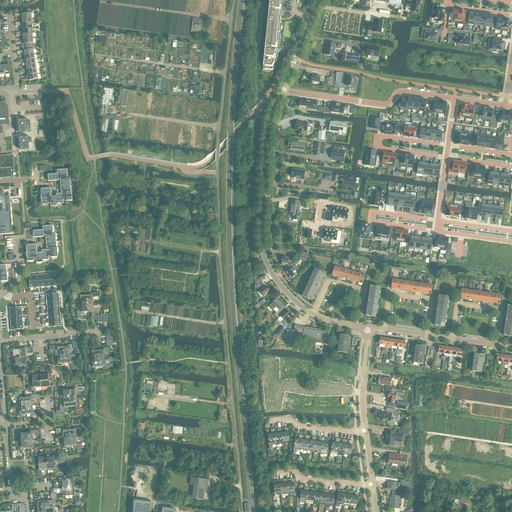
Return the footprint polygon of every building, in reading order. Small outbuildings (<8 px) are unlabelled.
[(269,0),(263,69),(272,69),(273,68),(273,67),(274,64),(275,61),(276,58),(277,55),(278,51),(279,47),(281,20),(283,0),(269,0)] [(412,2),(406,1),(405,7),(411,8),(411,11),(413,12),(413,13),(417,13),(417,12),(418,12),(420,1),(412,0),(412,2)] [(433,6),(431,18),(437,19),(436,22),(443,23),(444,13),(444,12),(442,12),(441,12),(442,7),(433,6)] [(453,10),(451,20),(448,20),(448,22),(451,23),(451,22),(457,23),(457,24),(459,11),(453,10)] [(464,22),(465,11),(459,11),(457,24),(463,25),(466,26),(466,22),(464,22)] [(200,33),(202,19),(193,18),(191,32),(200,33)] [(492,25),(492,26),(496,27),(495,29),(501,30),(501,31),(503,19),(497,18),(496,22),(493,21),(492,25)] [(368,23),(367,30),(368,30),(367,35),(371,36),(372,32),(381,33),(382,21),(374,19),(373,23),(368,23)] [(422,28),(422,32),(425,33),(425,37),(424,40),(428,41),(428,42),(432,43),(432,41),(436,42),(437,34),(431,33),(432,30),(422,28)] [(470,38),(459,37),(458,44),(469,46),(470,38)] [(502,38),(494,37),(493,40),(491,39),(491,41),(489,41),(488,50),(492,51),(492,49),(503,51),(503,50),(504,50),(504,46),(503,46),(504,43),(502,42),(502,38)] [(16,42),(16,44),(22,44),(22,45),(22,47),(32,46),(31,44),(33,43),(32,38),(23,39),(22,39),(22,42),(21,42),(16,42)] [(326,42),(324,55),(333,56),(333,55),(334,52),(335,43),(326,42)] [(22,51),(17,52),(17,54),(24,53),(25,56),(34,55),(33,49),(32,49),(32,46),(22,47),(22,51)] [(366,54),(378,56),(379,48),(367,46),(366,54)] [(346,53),(345,60),(358,62),(359,55),(346,53)] [(23,61),(35,59),(34,55),(25,56),(25,59),(20,59),(21,63),(23,63),(23,61)] [(26,69),(22,69),(23,73),(25,73),(25,71),(36,69),(35,64),(26,66),(26,69)] [(312,75),(311,82),(319,83),(320,76),(321,75),(321,73),(315,72),(315,74),(315,76),(312,75)] [(326,77),(325,85),(333,86),(334,78),(334,76),(331,75),(331,78),(326,77)] [(101,105),(99,118),(102,118),(101,128),(102,133),(110,135),(112,120),(113,120),(111,130),(117,131),(119,116),(106,114),(107,108),(108,106),(111,106),(113,89),(104,88),(101,105)] [(407,99),(401,98),(401,102),(399,102),(398,103),(398,107),(400,107),(400,109),(406,110),(408,97),(407,97),(407,99)] [(300,100),(299,107),(305,108),(305,106),(310,107),(310,108),(316,109),(317,102),(300,100)] [(0,133),(3,134),(2,125),(9,125),(7,105),(5,105),(5,101),(0,101),(0,133)] [(440,101),(438,114),(445,115),(444,116),(447,116),(448,116),(448,112),(445,112),(446,106),(446,102),(440,101)] [(331,108),(330,111),(343,113),(343,110),(344,110),(344,108),(344,105),(339,105),(339,104),(336,104),(331,103),(331,107),(331,108)] [(457,115),(456,117),(460,118),(460,117),(461,117),(465,117),(465,119),(466,119),(468,105),(461,104),(461,109),(460,115),(457,115)] [(468,105),(466,119),(472,120),(472,117),(476,117),(476,114),(473,114),(474,106),(468,106),(468,105)] [(476,117),(475,119),(479,120),(479,119),(479,118),(485,119),(485,120),(484,122),(485,122),(486,108),(480,107),(479,113),(476,113),(476,114),(476,117)] [(486,108),(485,122),(491,122),(491,118),(493,109),(486,108)] [(372,116),(370,128),(378,129),(379,122),(382,122),(384,114),(380,113),(379,117),(372,116)] [(27,120),(18,120),(19,133),(28,132),(28,125),(31,125),(30,121),(27,121),(27,120)] [(307,123),(296,121),(294,130),(297,130),(297,134),(304,135),(305,131),(306,132),(307,123)] [(331,122),(330,122),(330,123),(330,127),(329,131),(332,132),(332,131),(337,132),(337,131),(339,131),(342,131),(343,131),(345,132),(345,131),(346,127),(346,124),(336,122),(336,123),(331,122)] [(454,130),(454,135),(457,135),(456,144),(462,145),(464,132),(463,133),(457,132),(458,131),(455,130),(454,130)] [(464,132),(462,145),(468,146),(470,132),(464,132)] [(28,137),(19,138),(20,150),(29,149),(29,143),(32,143),(32,138),(29,139),(28,137)] [(303,143),(304,141),(298,140),(297,143),(288,141),(287,146),(290,147),(289,147),(290,147),(290,150),(303,152),(304,144),(303,143)] [(331,156),(331,158),(335,159),(337,159),(339,159),(339,160),(342,160),(343,160),(344,151),(342,151),(342,150),(342,147),(334,146),(333,149),(333,150),(332,150),(332,152),(331,156)] [(365,161),(368,162),(367,165),(370,166),(374,166),(374,160),(375,151),(370,150),(367,150),(366,153),(365,161)] [(380,158),(379,164),(388,165),(388,166),(390,153),(383,152),(383,158),(380,158)] [(390,153),(388,166),(394,167),(394,166),(397,166),(398,160),(395,160),(396,154),(390,153)] [(398,160),(397,166),(400,167),(406,167),(408,155),(402,154),(401,160),(398,160)] [(13,155),(3,156),(4,159),(0,158),(0,178),(12,178),(11,171),(14,171),(13,155)] [(408,155),(406,167),(413,168),(416,169),(417,163),(413,162),(414,156),(408,155)] [(449,166),(448,174),(452,175),(458,176),(460,162),(453,161),(453,167),(449,166)] [(458,176),(458,177),(464,178),(466,163),(460,162),(458,176)] [(468,170),(467,177),(472,177),(476,178),(476,179),(477,179),(478,166),(472,165),(471,171),(468,170)] [(478,166),(477,179),(486,181),(487,173),(484,173),(485,167),(479,166),(478,166)] [(57,174),(58,179),(60,179),(67,178),(67,176),(68,176),(67,169),(57,170),(57,174)] [(291,178),(292,178),(292,181),(292,182),(295,182),(296,181),(297,178),(303,179),(304,171),(292,169),(291,178)] [(356,179),(344,177),(342,186),(351,187),(351,188),(354,188),(355,188),(356,179)] [(62,192),(62,194),(63,194),(63,203),(66,203),(66,201),(72,201),(70,178),(67,178),(60,179),(61,192),(62,192)] [(372,192),(370,205),(379,206),(380,201),(383,201),(385,190),(378,189),(377,192),(372,192)] [(4,191),(0,191),(0,234),(12,234),(10,204),(9,204),(8,197),(9,197),(10,197),(10,196),(4,196),(4,191)] [(48,204),(50,204),(50,197),(50,195),(41,195),(42,205),(48,205),(48,204)] [(417,198),(416,207),(419,208),(419,209),(418,213),(424,214),(426,201),(420,200),(420,198),(417,198)] [(289,214),(292,215),(292,219),(300,220),(301,212),(299,212),(299,207),(298,206),(299,202),(291,200),(290,205),(289,214)] [(426,201),(424,214),(431,215),(431,209),(434,210),(435,210),(436,202),(435,202),(426,201)] [(444,202),(443,208),(444,208),(447,209),(446,212),(446,216),(452,217),(454,204),(447,203),(448,202),(445,202),(444,202)] [(462,209),(462,212),(465,212),(464,219),(470,220),(472,207),(472,203),(466,203),(466,206),(465,209),(462,209)] [(454,204),(452,217),(452,216),(458,217),(459,212),(462,212),(463,206),(454,204)] [(326,211),(324,220),(332,222),(333,217),(347,219),(349,210),(334,207),(333,212),(326,211)] [(472,207),(470,220),(477,221),(477,214),(480,215),(481,209),(478,208),(478,209),(472,209),(472,208),(472,207)] [(362,224),(360,236),(369,237),(368,240),(372,240),(372,239),(373,233),(370,232),(371,225),(362,224)] [(43,230),(44,235),(46,235),(52,235),(52,232),(53,232),(53,226),(43,226),(44,230),(43,230)] [(373,233),(372,239),(375,240),(381,241),(383,227),(377,226),(376,232),(373,231),(373,233)] [(383,227),(381,241),(387,241),(389,228),(383,227)] [(305,229),(303,238),(311,239),(312,230),(305,229)] [(323,229),(321,239),(326,239),(326,242),(331,242),(331,240),(336,241),(336,240),(337,232),(337,231),(323,229)] [(391,237),(390,243),(393,243),(394,241),(400,242),(401,230),(395,229),(394,238),(391,237)] [(400,242),(399,245),(406,246),(406,243),(409,244),(409,240),(407,239),(408,231),(401,230),(400,242)] [(409,244),(408,249),(414,249),(416,237),(417,237),(417,235),(415,235),(414,237),(410,236),(409,240),(409,244)] [(421,238),(419,249),(425,250),(426,239),(428,239),(428,236),(425,236),(425,238),(421,238)] [(442,237),(440,250),(450,252),(451,244),(447,244),(448,238),(442,237)] [(27,253),(36,253),(36,251),(37,251),(37,244),(27,245),(27,251),(26,251),(27,253)] [(48,250),(49,259),(52,259),(51,257),(58,257),(57,247),(56,247),(48,248),(48,250)] [(34,260),(36,260),(36,253),(27,253),(27,261),(34,261),(34,260)] [(281,260),(280,265),(285,265),(285,264),(288,265),(288,266),(292,263),(294,263),(295,259),(292,258),(291,262),(288,261),(289,258),(282,257),(282,260),(281,260)] [(290,269),(286,272),(289,275),(289,277),(290,278),(291,278),(293,277),(294,277),(294,276),(295,275),(296,275),(293,272),(295,270),(298,268),(296,266),(296,265),(297,264),(298,259),(295,259),(294,263),(292,263),(288,266),(290,269)] [(332,273),(331,275),(347,279),(349,270),(334,266),(333,268),(333,270),(332,273)] [(315,268),(308,282),(317,286),(324,272),(315,268)] [(349,270),(347,279),(362,284),(362,283),(363,281),(363,279),(364,277),(365,275),(364,275),(349,270)] [(264,287),(263,288),(261,285),(263,284),(259,278),(255,281),(256,292),(258,292),(259,291),(263,296),(264,297),(266,295),(266,294),(270,291),(267,287),(265,288),(264,287)] [(392,280),(390,288),(399,289),(400,280),(392,279),(392,280)] [(416,283),(400,280),(399,289),(414,292),(416,283)] [(302,296),(311,300),(317,286),(308,282),(302,296)] [(431,285),(416,283),(414,292),(430,294),(431,294),(431,292),(431,290),(431,287),(432,285),(431,285)] [(379,287),(370,285),(367,300),(377,302),(379,287)] [(75,290),(72,290),(73,299),(76,299),(80,298),(80,304),(87,304),(86,295),(82,296),(82,294),(80,294),(80,289),(75,290)] [(461,290),(459,298),(468,299),(469,290),(461,289),(461,290)] [(469,290),(468,299),(484,302),(485,293),(469,290)] [(90,295),(86,295),(87,304),(93,303),(93,297),(100,297),(100,292),(90,293),(90,295)] [(485,293),(484,302),(499,304),(500,304),(500,302),(500,299),(501,295),(485,293)] [(448,297),(438,296),(436,311),(446,312),(448,297)] [(262,300),(255,306),(257,308),(264,302),(263,302),(265,301),(264,299),(262,300)] [(279,310),(277,311),(274,315),(276,318),(280,314),(285,309),(283,307),(283,306),(276,299),(272,303),(268,307),(272,311),(276,307),(279,310)] [(365,316),(375,317),(377,302),(367,300),(365,316)] [(93,303),(87,304),(88,312),(91,312),(91,317),(94,317),(94,320),(96,320),(96,315),(95,315),(94,313),(99,313),(99,309),(98,309),(98,305),(93,305),(93,303)] [(78,310),(77,310),(77,319),(82,319),(81,314),(84,314),(84,312),(88,312),(87,304),(80,304),(78,305),(78,310)] [(283,325),(286,322),(285,321),(291,314),(289,312),(288,310),(287,311),(286,310),(280,316),(283,319),(280,322),(283,325)] [(434,326),(444,327),(446,312),(436,311),(434,326)] [(503,335),(511,336),(511,321),(505,320),(503,335)] [(287,328),(285,341),(296,343),(296,340),(296,338),(300,338),(300,336),(303,336),(309,337),(309,339),(316,340),(315,342),(322,343),(328,344),(330,331),(324,330),(317,329),(295,326),(295,325),(295,324),(294,331),(287,330),(288,328),(287,328)] [(276,339),(285,330),(282,327),(273,336),(276,339)] [(346,353),(347,345),(349,336),(340,335),(337,352),(346,353)] [(67,346),(63,347),(64,355),(70,355),(70,349),(79,348),(78,341),(71,341),(71,344),(67,345),(67,346)] [(92,353),(92,359),(98,359),(98,350),(94,351),(94,349),(91,349),(91,341),(87,341),(88,354),(92,353)] [(57,350),(58,356),(64,355),(63,347),(59,347),(59,345),(49,346),(50,350),(57,350)] [(413,362),(422,364),(424,346),(416,345),(413,362)] [(23,349),(19,349),(20,358),(26,357),(26,353),(30,353),(33,353),(33,346),(23,347),(23,349)] [(15,348),(10,348),(10,352),(13,352),(13,358),(20,358),(19,349),(15,349),(15,348)] [(98,350),(98,359),(105,358),(104,352),(109,352),(109,348),(102,348),(102,350),(98,350)] [(472,371),(481,372),(483,355),(474,354),(472,371)] [(55,361),(56,364),(56,366),(61,366),(61,364),(65,364),(64,355),(58,356),(58,361),(55,361)] [(64,355),(65,364),(69,363),(69,365),(71,365),(71,369),(75,369),(75,360),(71,361),(70,355),(64,355)] [(26,357),(20,358),(20,366),(24,366),(25,368),(30,367),(29,365),(29,363),(27,363),(27,362),(26,357)] [(12,364),(9,364),(10,373),(15,373),(15,368),(17,368),(17,366),(20,366),(20,358),(13,358),(14,364),(12,364)] [(105,358),(98,359),(99,367),(103,367),(103,368),(113,368),(112,363),(110,364),(110,361),(105,361),(105,358)] [(95,367),(99,367),(98,359),(92,359),(92,365),(88,365),(89,374),(93,374),(93,369),(95,369),(95,367)] [(46,374),(40,375),(41,381),(49,381),(49,376),(51,376),(50,367),(46,367),(46,374)] [(32,378),(33,382),(41,381),(40,375),(35,375),(34,373),(30,373),(30,378),(32,378)] [(378,378),(377,381),(378,382),(379,382),(379,383),(383,384),(386,385),(386,388),(392,389),(394,382),(393,381),(391,380),(391,378),(390,378),(384,377),(380,376),(380,378),(379,377),(378,378)] [(35,388),(41,388),(41,381),(33,382),(33,386),(31,386),(31,391),(36,390),(35,388)] [(48,395),(52,394),(51,384),(50,385),(49,381),(41,381),(41,388),(47,387),(48,395)] [(69,390),(70,399),(76,398),(76,392),(83,392),(83,387),(78,387),(78,386),(78,385),(77,385),(76,385),(76,386),(75,386),(75,388),(73,388),(73,390),(69,390)] [(63,393),(64,399),(70,399),(69,390),(65,390),(65,388),(60,389),(61,393),(63,393)] [(386,388),(385,391),(389,391),(389,392),(388,395),(388,398),(388,399),(387,399),(386,401),(387,402),(388,403),(394,404),(395,400),(396,393),(403,394),(403,391),(392,389),(386,388)] [(19,401),(20,407),(26,406),(26,398),(21,398),(21,396),(19,396),(19,392),(14,392),(15,401),(19,401)] [(26,398),(26,406),(33,406),(32,400),(39,399),(39,395),(29,395),(29,397),(26,398)] [(70,399),(70,407),(74,406),(74,408),(79,408),(79,400),(78,400),(78,398),(76,398),(70,399)] [(60,405),(60,411),(56,411),(56,414),(65,413),(64,409),(66,409),(66,407),(70,407),(70,399),(64,399),(64,405),(60,405)] [(388,403),(387,407),(406,410),(407,404),(396,402),(396,404),(394,404),(388,403)] [(23,415),(27,414),(26,406),(20,407),(20,412),(18,412),(18,417),(23,416),(23,415)] [(26,406),(27,414),(31,414),(31,416),(41,415),(40,408),(37,409),(37,411),(33,411),(33,406),(26,406)] [(379,415),(380,415),(379,419),(390,421),(391,417),(394,417),(393,420),(398,421),(399,412),(395,411),(395,409),(386,408),(385,411),(387,411),(387,413),(379,411),(379,415)] [(69,430),(70,438),(76,438),(76,432),(83,431),(83,427),(73,428),(73,429),(69,430)] [(63,433),(64,439),(70,438),(69,430),(63,430),(63,428),(55,429),(56,433),(63,433)] [(281,433),(282,444),(282,442),(285,441),(285,443),(289,443),(287,428),(284,428),(284,432),(281,433)] [(29,432),(25,432),(26,440),(32,440),(33,440),(32,434),(36,434),(37,436),(40,436),(39,429),(29,430),(29,432)] [(269,448),(272,448),(272,445),(276,445),(275,434),(274,429),(271,430),(271,434),(268,434),(268,436),(269,448)] [(385,441),(385,444),(393,445),(394,441),(401,442),(402,434),(403,434),(409,435),(409,431),(398,430),(398,433),(394,433),(386,432),(386,433),(385,441)] [(19,435),(20,441),(26,440),(25,432),(21,432),(21,431),(16,431),(17,435),(19,435)] [(300,448),(302,439),(302,435),(299,434),(298,439),(295,438),(293,452),(296,453),(296,450),(300,450),(300,448)] [(305,440),(302,439),(300,448),(303,449),(303,451),(307,451),(308,440),(309,436),(306,435),(305,440)] [(308,440),(307,451),(307,449),(310,450),(310,452),(313,452),(314,450),(315,441),(316,437),(312,436),(312,441),(308,440)] [(315,441),(314,450),(316,451),(316,452),(320,453),(322,442),(322,438),(319,437),(318,442),(315,441)] [(62,445),(62,446),(62,449),(67,449),(67,447),(71,447),(70,438),(64,439),(64,444),(62,445)] [(70,438),(71,447),(74,446),(75,448),(77,448),(77,452),(82,452),(81,443),(77,444),(76,438),(70,438)] [(322,442),(320,453),(320,454),(323,455),(323,454),(327,454),(329,439),(326,438),(325,442),(322,442)] [(333,454),(337,454),(338,443),(339,443),(339,439),(336,438),(335,443),(332,442),(330,454),(333,455),(333,454)] [(338,443),(337,454),(337,455),(343,456),(345,444),(346,440),(343,439),(342,444),(339,443),(338,443)] [(17,447),(18,447),(18,451),(23,451),(23,449),(26,449),(26,440),(20,441),(17,441),(17,447)] [(26,440),(26,449),(31,448),(31,450),(36,450),(35,446),(33,446),(32,440),(26,440)] [(345,444),(343,456),(344,456),(344,453),(346,453),(347,456),(350,456),(350,457),(353,441),(349,440),(349,445),(345,444)] [(46,457),(47,463),(55,462),(55,458),(57,458),(56,449),(52,449),(52,456),(49,457),(47,457),(46,457)] [(399,451),(399,455),(389,454),(388,462),(397,463),(406,464),(407,456),(408,456),(409,452),(399,451)] [(38,460),(38,464),(47,463),(46,457),(45,457),(44,453),(40,453),(40,455),(36,455),(36,460),(38,460)] [(55,462),(47,463),(47,469),(53,469),(53,471),(58,471),(57,466),(56,466),(55,462)] [(37,468),(37,474),(34,474),(34,478),(38,477),(42,477),(42,470),(47,469),(47,463),(38,464),(39,468),(37,468)] [(67,479),(68,487),(74,487),(74,481),(81,481),(81,476),(71,477),(71,479),(67,479)] [(61,482),(62,488),(68,487),(67,479),(64,479),(63,477),(59,478),(59,482),(61,482)] [(287,483),(288,494),(288,495),(291,494),(291,493),(294,493),(294,494),(295,494),(294,492),(295,492),(295,491),(294,491),(293,478),(293,479),(290,479),(290,483),(287,483)] [(194,479),(192,498),(204,500),(206,480),(194,479)] [(277,495),(281,494),(280,484),(280,480),(276,480),(277,484),(273,484),(273,481),(271,481),(271,485),(273,485),(274,493),(277,493),(277,495)] [(404,491),(405,484),(410,485),(410,482),(406,481),(400,480),(399,483),(389,482),(388,489),(394,490),(394,495),(391,494),(389,508),(394,508),(394,507),(399,508),(399,509),(400,509),(401,496),(404,496),(404,491)] [(65,496),(69,496),(68,487),(62,488),(62,494),(60,494),(60,498),(65,498),(65,496)] [(68,487),(69,496),(73,496),(73,497),(75,497),(75,504),(80,504),(79,492),(75,493),(74,487),(68,487)] [(299,502),(306,503),(307,491),(308,491),(308,488),(305,487),(304,491),(301,490),(300,497),(299,502)] [(307,491),(306,503),(313,504),(314,492),(315,489),(311,488),(311,492),(308,491),(307,491)] [(314,492),(313,504),(315,504),(316,501),(320,502),(321,493),(321,490),(318,489),(318,492),(314,492)] [(320,502),(319,505),(326,506),(328,494),(328,491),(325,490),(324,493),(321,493),(320,502)] [(340,504),(343,505),(344,494),(345,494),(345,491),(341,490),(341,494),(337,493),(336,506),(339,507),(340,504)] [(328,494),(326,506),(333,507),(333,504),(334,495),(335,491),(331,491),(331,494),(328,494)] [(344,494),(343,505),(343,503),(346,503),(346,505),(350,506),(351,495),(352,491),(348,491),(348,494),(345,494),(344,494)] [(351,495),(350,506),(353,506),(356,507),(358,492),(355,492),(354,495),(351,495)] [(51,500),(45,501),(46,507),(54,507),(54,503),(56,503),(55,493),(50,493),(51,500)] [(37,504),(37,508),(46,507),(45,501),(39,501),(39,497),(41,497),(41,494),(34,494),(35,504),(37,504)] [(454,506),(457,507),(456,507),(467,509),(467,505),(468,503),(463,502),(463,500),(458,499),(458,500),(455,499),(454,506)] [(175,511),(176,509),(169,508),(167,508),(162,508),(161,511),(152,511),(153,506),(153,505),(153,502),(152,502),(146,501),(134,500),(132,511),(175,511)] [(22,503),(12,504),(12,507),(12,510),(13,510),(12,511),(24,511),(24,510),(24,508),(24,506),(23,506),(22,503)]
